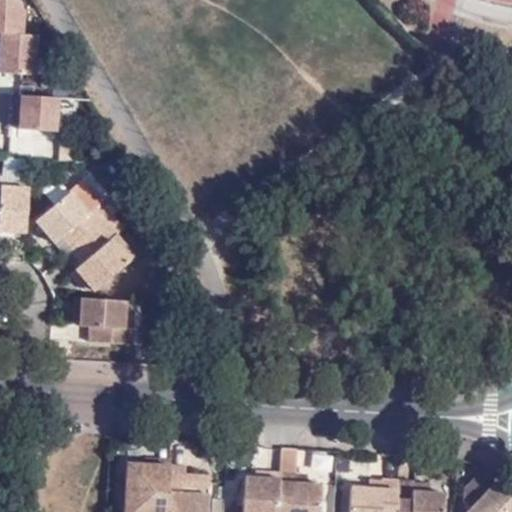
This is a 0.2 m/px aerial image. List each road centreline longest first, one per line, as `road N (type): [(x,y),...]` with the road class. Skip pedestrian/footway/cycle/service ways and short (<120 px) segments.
road 1 (residential): [(444,416),(0,388)]
road 2 (unknown): [(29,390),(40,300),(27,276),(0,268)]
